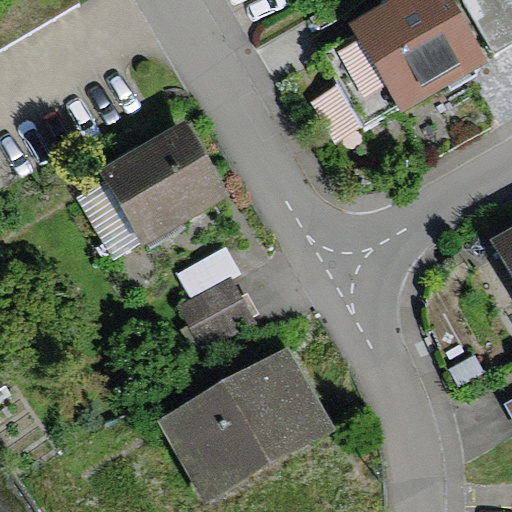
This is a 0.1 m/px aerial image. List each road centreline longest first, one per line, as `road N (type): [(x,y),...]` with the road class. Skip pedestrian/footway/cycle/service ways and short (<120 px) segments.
road 1 (residential): [(160,0),(333,276)]
road 2 (residential): [(333,276),(418,428),(420,511)]
road 3 (residential): [(511,171),(333,276)]
